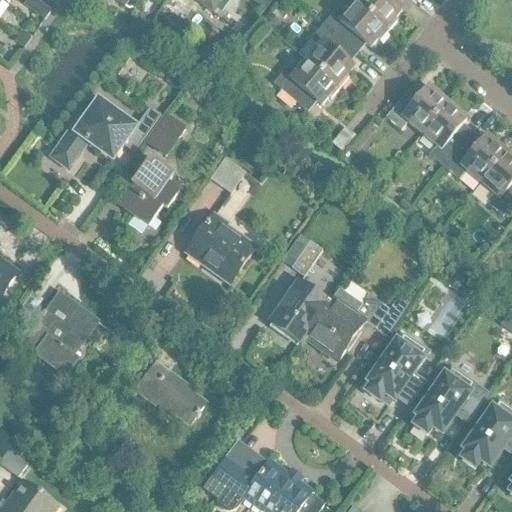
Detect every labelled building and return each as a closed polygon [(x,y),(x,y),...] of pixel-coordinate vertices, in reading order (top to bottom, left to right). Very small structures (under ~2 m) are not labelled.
[(29,0),(23,9),(44,24),(50,15),(29,0)] [(47,0),(46,2),(56,9),(61,0),(47,0)] [(116,0),(114,4),(124,11),(131,0),(116,0)] [(188,0),(211,16),(208,0),(188,0)] [(208,0),(211,16),(223,0),(208,0)] [(397,0),(361,0),(355,7),(388,35),(397,25),(394,22),(401,14),(392,6),(397,0)] [(388,35),(355,7),(343,21),(334,14),(322,29),(352,54),(360,44),(369,52),(376,44),(379,46),(388,35)] [(280,25),(269,16),(262,25),(273,34),(280,25)] [(237,27),(229,37),(239,44),(246,33),(237,27)] [(352,54),(322,29),(309,44),(318,51),(306,66),(339,93),(348,83),(345,81),(352,72),(343,65),(352,54)] [(14,46),(23,53),(31,42),(22,35),(14,46)] [(339,93),(306,66),(294,80),(285,73),(272,88),(302,113),(311,102),(320,110),(327,102),(330,104),(339,93)] [(421,138),(449,105),(438,96),(436,99),(428,92),(420,101),(410,92),(384,122),(400,135),(407,126),(421,138)] [(97,103),(87,117),(81,113),(47,162),(68,177),(88,149),(112,166),(122,151),(133,157),(160,119),(148,111),(135,130),(97,103)] [(460,114),(449,105),(421,138),(435,150),(428,159),(443,171),(468,141),(458,133),(466,123),(457,117),(460,114)] [(145,147),(165,161),(184,133),(164,120),(145,147)] [(341,156),(355,139),(345,130),(330,147),(341,156)] [(468,141),(443,171),(458,184),(465,175),(479,187),(507,154),(496,145),(494,147),(486,140),(478,150),(468,141)] [(511,158),(507,154),(479,187),(494,199),(486,208),(502,221),(511,208),(511,158)] [(245,177),(224,163),(209,184),(230,199),(245,177)] [(162,211),(166,214),(178,197),(166,188),(172,181),(150,165),(131,191),(136,194),(123,214),(147,231),(162,211)] [(226,229),(212,219),(185,258),(229,289),(255,252),(225,231),(226,229)] [(281,267),(290,274),(302,282),(320,256),(299,241),(281,267)] [(0,298),(17,275),(0,262),(0,298)] [(295,287),(267,328),(300,350),(304,344),(328,309),(327,309),(295,287)] [(328,309),(304,344),(336,366),(363,327),(384,341),(407,307),(398,300),(388,315),(366,300),(360,308),(339,293),(328,309)] [(31,295),(16,317),(28,325),(42,303),(31,295)] [(22,349),(64,381),(77,363),(73,360),(98,327),(60,298),(52,309),(71,323),(63,334),(56,329),(58,326),(44,316),(40,320),(42,321),(22,349)] [(412,378),(427,356),(404,340),(398,347),(396,345),(367,387),(370,389),(365,396),(378,405),(383,398),(393,405),(395,401),(407,410),(424,386),(412,378)] [(136,396),(161,414),(163,411),(190,430),(205,409),(185,394),(187,392),(156,369),(136,396)] [(487,398),(451,373),(446,380),(443,379),(414,420),(418,422),(413,429),(426,439),(431,432),(441,438),(458,413),(470,421),(487,398)] [(511,415),(499,406),(494,414),(491,412),(462,453),(465,456),(460,463),(474,472),(479,465),(489,472),(506,447),(511,450),(511,415)] [(32,462),(11,448),(0,463),(0,469),(17,482),(32,462)] [(236,448),(206,489),(219,498),(217,503),(218,509),(219,511),(235,511),(236,511),(242,503),(254,511),(320,511),(322,510),(310,500),(312,497),(298,487),(299,486),(288,478),(287,479),(269,465),(265,470),(236,448)] [(2,511),(56,511),(57,511),(22,485),(2,511)]
